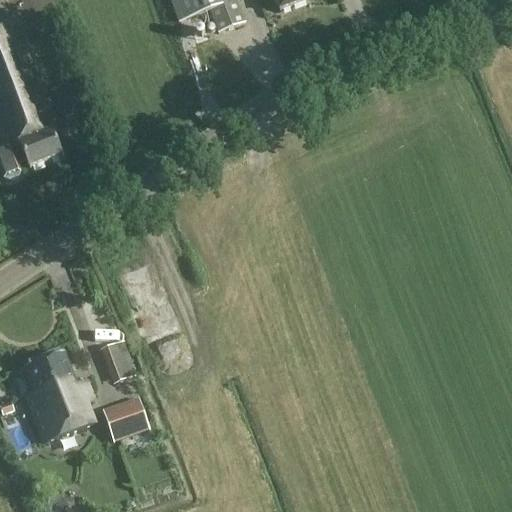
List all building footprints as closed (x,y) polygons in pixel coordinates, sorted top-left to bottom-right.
[(170,0),(180,25),(209,14),(217,37),(245,26),(236,4),(238,3),(236,0),(170,0)] [(274,0),(279,14),(307,3),(305,0),(274,0)] [(0,156),(0,172),(3,180),(11,183),(18,181),(20,174),(17,164),(24,161),(28,171),(60,159),(49,129),(58,126),(20,23),(0,30),(0,120),(3,129),(0,129),(0,145),(4,155),(0,156)] [(58,99),(67,121),(80,116),(72,94),(58,99)] [(122,346),(107,352),(116,375),(131,368),(122,346)] [(28,400),(45,440),(95,420),(90,406),(97,404),(88,383),(79,387),(66,355),(25,372),(35,397),(28,400)] [(105,416),(115,446),(148,435),(138,404),(105,416)] [(11,406),(0,410),(0,411),(2,418),(14,414),(11,406)]
